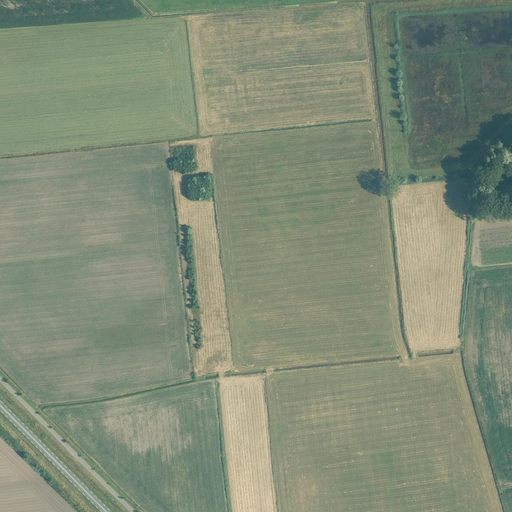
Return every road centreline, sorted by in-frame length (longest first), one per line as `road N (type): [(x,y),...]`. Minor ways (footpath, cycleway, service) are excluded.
road 1 (unclassified): [(0,379),(133,511)]
road 2 (secondary): [(0,405),(106,511)]
